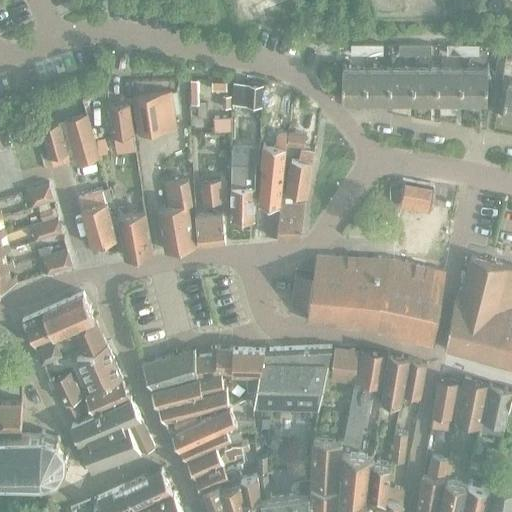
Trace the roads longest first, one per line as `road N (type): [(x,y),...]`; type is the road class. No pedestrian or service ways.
road 1 (tertiary): [(250,254),(300,249),(321,236),(376,162),(511,181)]
road 2 (residential): [(89,274),(196,511)]
road 3 (residential): [(511,375),(271,324)]
road 4 (residential): [(337,114),(511,142)]
road 5 (tertiary): [(89,274),(250,254)]
